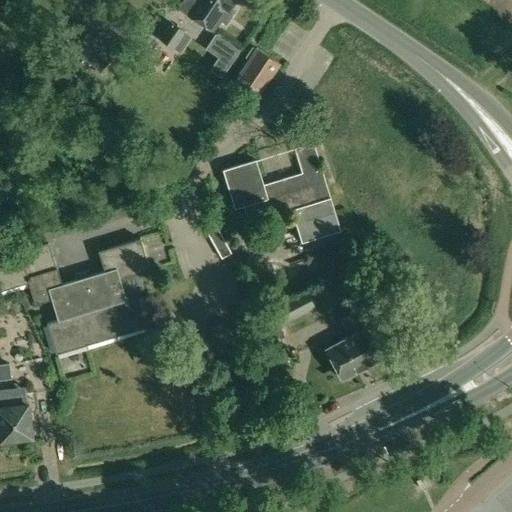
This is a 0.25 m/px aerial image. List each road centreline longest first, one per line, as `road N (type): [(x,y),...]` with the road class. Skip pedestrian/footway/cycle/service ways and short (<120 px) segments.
road 1 (primary): [(124,505),(269,471),(438,404)]
road 2 (unknown): [(188,196),(250,130),(332,2)]
road 3 (unclassified): [(511,153),(422,62),(328,0)]
